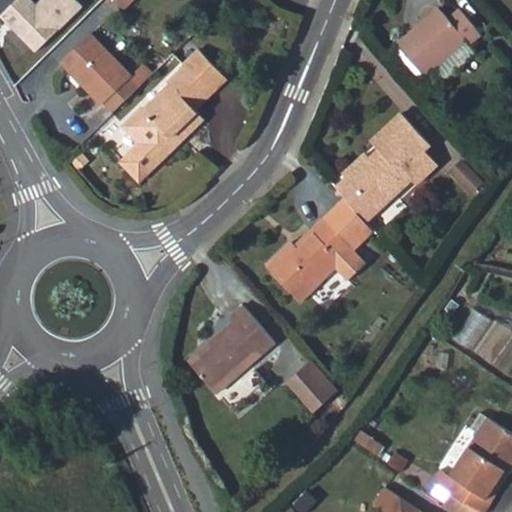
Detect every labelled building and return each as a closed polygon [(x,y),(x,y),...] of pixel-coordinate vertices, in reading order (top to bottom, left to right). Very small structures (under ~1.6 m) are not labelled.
[(33,0),(18,0),(1,17),(40,55),(86,9),(76,0),(45,0),(40,6),(33,0)] [(422,19),(400,37),(427,70),(469,35),(471,39),(482,30),(462,4),(451,14),(445,7),(425,23),(422,19)] [(96,91),(107,103),(136,72),(93,30),(62,62),(93,94),(96,91)] [(228,80),(201,50),(185,64),(187,66),(168,83),(171,86),(144,111),(142,108),(123,124),(138,140),(118,158),(136,178),(174,143),(168,137),(197,111),(195,109),(228,80)] [(433,142),(407,110),(374,139),(384,151),(377,158),(369,149),(333,179),(344,194),(373,227),(374,228),(422,188),(417,181),(440,162),(428,147),(433,142)] [(467,160),(456,173),(480,193),(490,180),(467,160)] [(356,243),(373,227),(344,194),(325,211),(356,243)] [(356,243),(325,211),(312,223),(316,227),(299,241),(295,236),(269,260),(303,296),(339,262),(348,271),(366,254),(356,243)] [(237,312),(192,350),(218,384),(278,334),(246,294),(233,306),(237,312)] [(483,350),(495,317),(475,309),(462,342),(483,350)] [(312,408),(334,391),(308,360),(287,377),(312,408)] [(472,417),(482,424),(491,410),(481,403),(472,417)] [(511,464),(511,421),(493,409),(491,410),(482,424),(453,467),(445,461),(436,473),(454,486),(483,506),(486,508),(496,493),(490,489),(508,462),(511,464)] [(490,489),(496,493),(511,468),(511,464),(508,462),(490,489)] [(400,511),(440,511),(385,473),(371,491),(400,511)] [(465,511),(478,511),(483,506),(454,486),(445,499),(465,511)]
